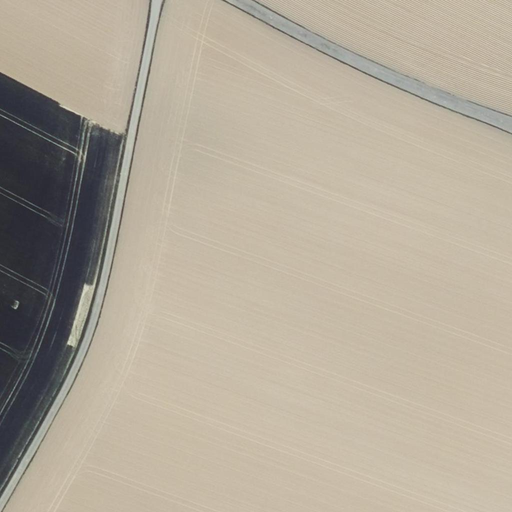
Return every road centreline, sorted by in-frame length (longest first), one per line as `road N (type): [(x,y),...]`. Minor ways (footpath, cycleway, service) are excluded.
road 1 (residential): [(157,0),(96,310),(69,380),(0,503)]
road 2 (track): [(236,0),(511,126)]
